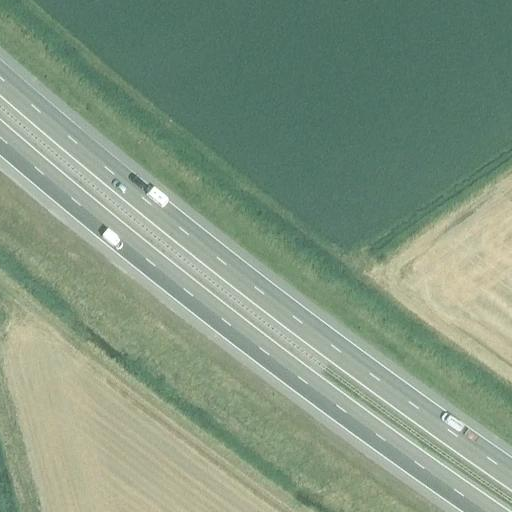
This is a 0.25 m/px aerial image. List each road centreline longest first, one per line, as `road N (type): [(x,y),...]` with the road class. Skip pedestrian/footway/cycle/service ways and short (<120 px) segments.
road 1 (trunk): [(511,467),(342,347),(0,68)]
road 2 (trunk): [(0,137),(312,388),(492,511)]
